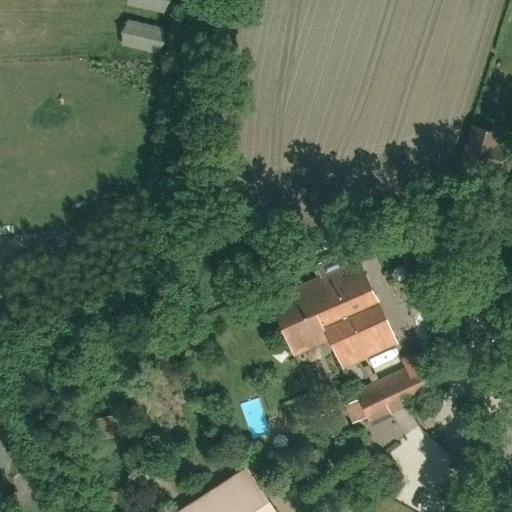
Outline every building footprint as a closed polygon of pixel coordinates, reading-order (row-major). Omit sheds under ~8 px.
[(498,133),(471,125),(459,162),(486,170),(487,168),(505,174),(511,152),(511,150),(494,145),(498,133)] [(358,260),(322,276),(270,299),(294,352),(328,337),(341,366),(394,342),(358,260)] [(479,358),(476,369),(493,375),(497,364),(479,358)] [(393,419),(390,411),(434,390),(420,361),(405,368),(354,391),(358,400),(366,418),(368,421),(372,429),(393,419)] [(321,417),(334,437),(351,427),(338,407),(321,417)] [(301,459),(316,480),(332,469),(316,448),(301,459)] [(275,511),(246,467),(177,511),(275,511)]
